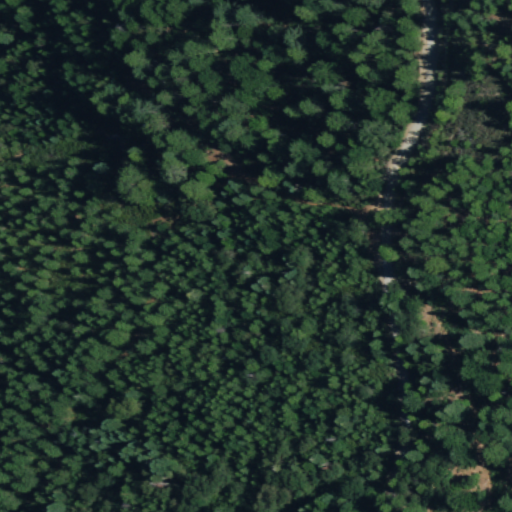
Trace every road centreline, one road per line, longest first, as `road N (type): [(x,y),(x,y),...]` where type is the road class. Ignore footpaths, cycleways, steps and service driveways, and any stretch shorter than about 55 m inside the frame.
road 1 (track): [(11,511),(73,442),(109,376),(151,290),(172,212),(219,189),(264,187),(379,210)]
road 2 (residential): [(379,511),(401,411),(379,210),(424,103),(429,19),(421,0)]
